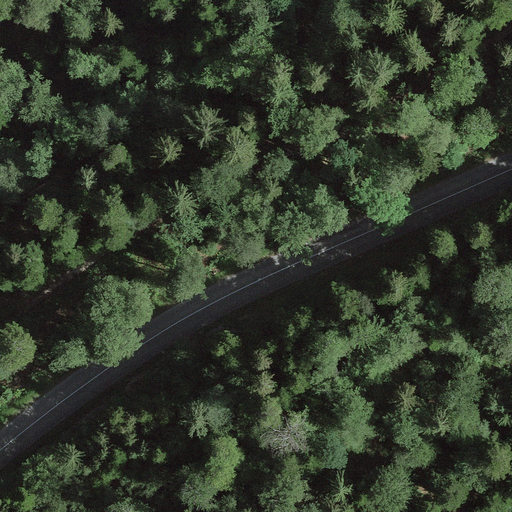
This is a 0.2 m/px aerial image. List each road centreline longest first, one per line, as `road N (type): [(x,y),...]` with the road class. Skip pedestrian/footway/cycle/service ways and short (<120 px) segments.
road 1 (track): [(511,21),(371,118),(263,164),(74,268),(0,324)]
road 2 (secondary): [(0,455),(184,317),(511,164)]
